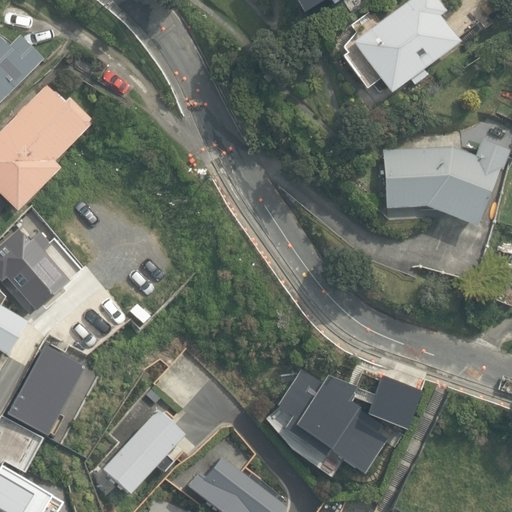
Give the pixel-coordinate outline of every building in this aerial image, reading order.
[(411,0),(354,42),(390,92),(458,42),(439,16),(446,11),(438,0),(411,0)] [(0,101),(43,59),(21,36),(10,48),(0,37),(0,101)] [(68,62),(100,83),(111,66),(79,45),(68,62)] [(0,134),(0,192),(18,210),(59,168),(53,162),(93,122),(70,99),(65,103),(48,86),(0,134)] [(425,206),(475,226),(498,169),(500,170),(508,151),(481,140),(475,157),(451,147),(382,151),(386,207),(425,206)] [(163,227),(119,180),(103,195),(146,242),(163,227)] [(31,249),(11,256),(25,297),(45,289),(31,249)] [(0,304),(0,350),(3,352),(22,318),(0,304)] [(41,343),(4,412),(45,434),(82,365),(41,343)] [(211,383),(184,352),(150,381),(178,413),(211,383)] [(361,472),(386,438),(352,415),(358,406),(349,400),(358,386),(328,375),(323,382),(302,367),(275,403),(291,414),(281,426),(322,454),(327,447),(361,472)] [(421,389),(382,374),(365,412),(405,429),(421,389)] [(174,426),(155,409),(100,467),(127,492),(154,463),(162,471),(172,459),(164,452),(181,433),(174,426)] [(426,501),(450,511),(511,511),(511,480),(449,451),(426,501)] [(277,511),(282,505),(218,454),(200,477),(195,472),(186,483),(222,511),(277,511)] [(0,510),(3,511),(55,511),(62,501),(0,463),(0,510)]
